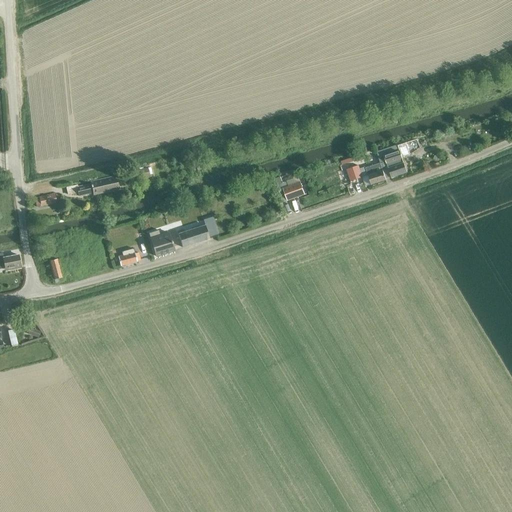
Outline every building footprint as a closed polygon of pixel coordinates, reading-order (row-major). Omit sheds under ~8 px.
[(397,145),(376,152),(379,164),(380,164),(385,179),(390,177),(391,179),(406,173),(397,145)] [(380,164),(379,164),(365,168),(368,176),(371,185),(385,180),(385,179),(380,164)] [(358,166),(345,170),(349,182),(362,178),(364,177),(368,176),(365,168),(365,167),(359,169),(358,166)] [(148,167),(138,169),(140,178),(149,176),(149,174),(152,174),(150,167),(148,168),(148,167)] [(92,195),(117,190),(115,178),(90,183),(90,185),(77,188),(76,186),(66,188),(67,195),(77,193),(78,196),(92,193),(92,195)] [(284,189),(288,202),(306,196),(301,183),(284,189)] [(36,207),(56,203),(53,194),(38,197),(39,200),(35,201),(36,207)] [(182,248),(209,239),(204,226),(178,235),(182,248)] [(155,257),(173,251),(168,234),(160,236),(158,232),(148,235),(155,257)] [(120,266),(139,261),(137,253),(134,254),(132,249),(121,252),(122,256),(117,257),(120,266)] [(18,256),(2,259),(2,254),(0,253),(0,267),(4,267),(4,269),(19,266),(18,256)] [(31,329),(29,335),(38,339),(40,332),(31,329)]
